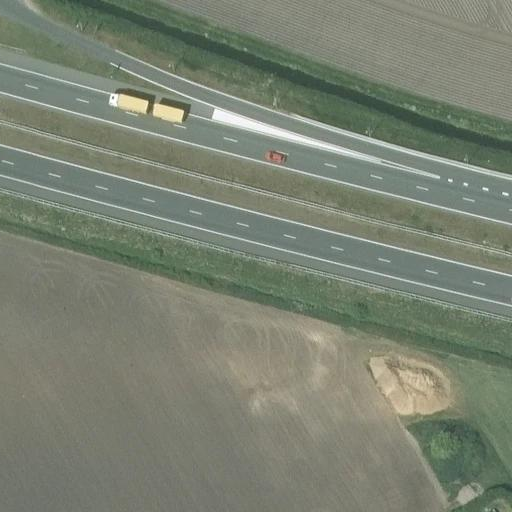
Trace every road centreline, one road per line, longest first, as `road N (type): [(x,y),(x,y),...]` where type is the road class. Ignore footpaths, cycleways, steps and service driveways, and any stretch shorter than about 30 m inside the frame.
road 1 (motorway): [(0,162),(511,294)]
road 2 (motorway): [(443,196),(0,81)]
road 3 (motorway): [(443,196),(38,27)]
road 4 (track): [(511,133),(123,0)]
